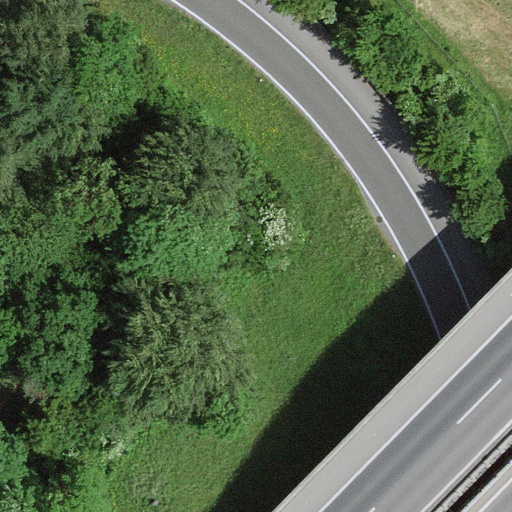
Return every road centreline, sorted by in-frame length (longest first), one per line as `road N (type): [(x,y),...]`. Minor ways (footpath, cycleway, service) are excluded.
road 1 (motorway): [(486,511),(466,363),(407,221),(300,78),(206,0)]
road 2 (motorway): [(511,369),(371,511)]
